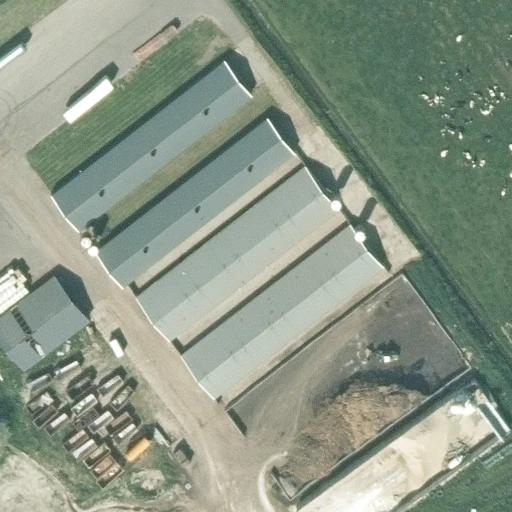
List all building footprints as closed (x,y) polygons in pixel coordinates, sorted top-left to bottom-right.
[(166,103),(51,194),(78,229),(194,139),(253,92),(225,56),(166,103)] [(208,162),(94,250),(122,285),(235,198),(295,151),(266,115),(208,162)] [(139,302),(165,335),(335,203),(309,170),(139,302)] [(354,227),(184,359),(210,393),(380,261),(354,227)] [(52,274),(0,314),(0,338),(24,369),(88,320),(52,274)]
